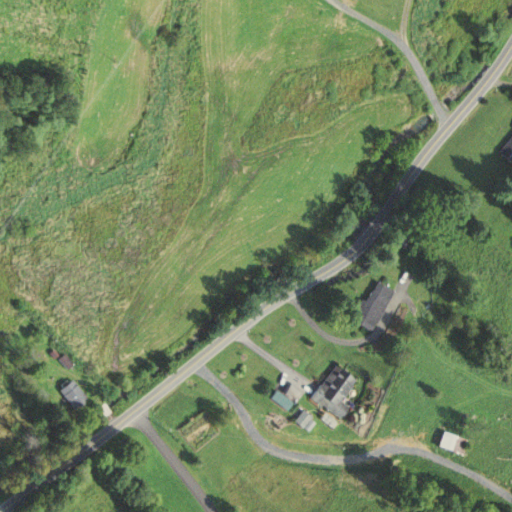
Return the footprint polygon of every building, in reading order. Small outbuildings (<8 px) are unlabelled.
[(511,119),(489,149),(509,165),(511,160),(511,119)] [(345,323),(368,332),(384,289),(362,280),(345,323)] [(338,418),(347,405),(339,400),(353,380),(328,364),(306,398),(338,418)] [(66,409),(83,398),(70,377),(53,389),(66,409)] [(287,401),(270,391),(266,399),(283,409),(287,401)] [(461,440),(435,432),(430,447),(457,455),(461,440)]
